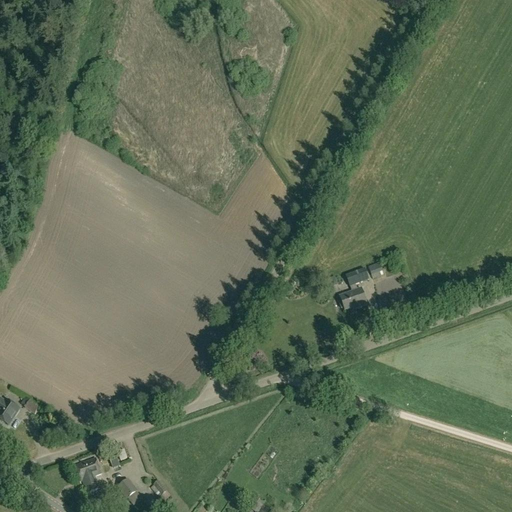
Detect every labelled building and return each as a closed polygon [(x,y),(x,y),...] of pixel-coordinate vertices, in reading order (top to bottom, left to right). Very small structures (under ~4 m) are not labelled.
[(372,280),(384,276),(379,264),(367,269),(372,280)] [(354,312),(368,306),(362,290),(358,292),(356,287),(369,282),(365,270),(346,277),(350,289),(351,288),(353,294),(340,298),(346,312),(353,310),(354,312)] [(0,420),(9,427),(20,410),(7,402),(6,403),(0,399),(0,420)] [(25,409),(34,415),(40,407),(31,401),(25,409)] [(35,427),(31,430),(35,437),(39,435),(35,427)] [(127,460),(125,451),(118,453),(121,461),(127,460)] [(102,475),(96,459),(76,467),(81,482),(83,482),(88,494),(101,489),(99,482),(97,483),(95,477),(102,475)] [(118,483),(128,478),(125,473),(115,477),(118,483)] [(138,493),(128,481),(119,489),(128,501),(138,493)] [(257,511),(264,504),(254,498),(248,507),(254,511),(257,511)]
